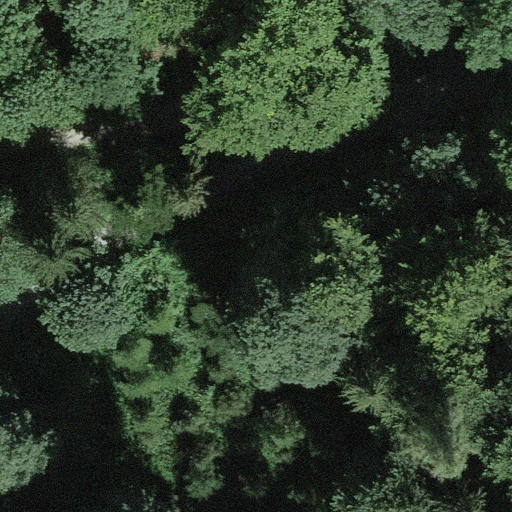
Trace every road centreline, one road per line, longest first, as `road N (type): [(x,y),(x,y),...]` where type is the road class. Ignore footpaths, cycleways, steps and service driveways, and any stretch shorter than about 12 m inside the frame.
road 1 (track): [(0,140),(178,114),(376,122),(502,61)]
road 2 (track): [(376,122),(76,251),(0,311)]
road 3 (track): [(371,0),(502,61)]
